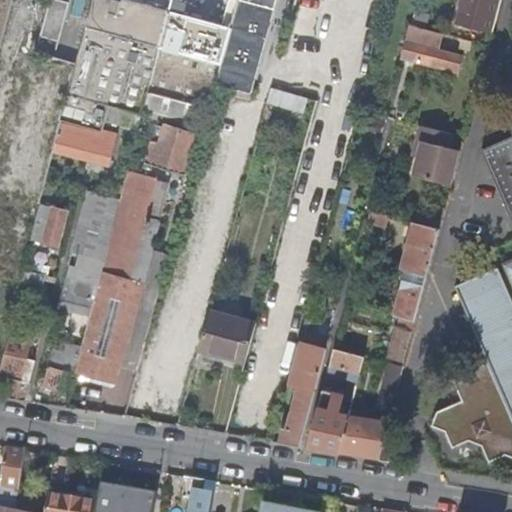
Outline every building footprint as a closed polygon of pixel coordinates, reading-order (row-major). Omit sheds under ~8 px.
[(129,0),(92,0),(76,65),(61,123),(102,133),(103,132),(105,120),(109,108),(135,2),(129,0)] [(238,0),(230,27),(215,82),(251,92),(276,0),(238,0)] [(494,27),(501,0),(479,0),(474,22),(494,27)] [(168,11),(135,2),(109,108),(141,116),(147,93),(168,11)] [(147,93),(208,109),(215,82),(230,27),(168,11),(147,93)] [(439,50),(444,33),(412,25),(407,42),(418,44),(414,60),(457,72),(462,56),(439,50)] [(489,46),(492,33),(481,30),(478,43),(489,46)] [(312,115),(316,101),(300,96),(289,93),(271,87),(266,102),(312,115)] [(141,116),(109,108),(105,120),(128,126),(124,144),(133,146),(141,116)] [(61,123),(54,151),(109,167),(118,136),(103,132),(102,133),(61,123)] [(194,134),(164,125),(153,165),(183,174),(194,134)] [(452,185),(465,137),(422,126),(418,140),(423,141),(419,157),(414,175),(452,185)] [(511,136),(484,149),(511,214),(511,136)] [(414,156),(419,157),(423,141),(418,140),(414,156)] [(156,179),(127,171),(74,378),(79,379),(81,373),(116,383),(157,223),(146,220),(156,179)] [(69,252),(102,261),(120,195),(106,191),(104,197),(85,192),(79,212),(80,213),(69,252)] [(32,240),(58,247),(67,212),(43,206),(40,218),(38,217),(32,240)] [(387,215),(370,210),(369,215),(369,214),(366,223),(384,228),(387,215)] [(416,321),(441,229),(413,221),(407,241),(414,243),(405,273),(401,272),(401,273),(398,273),(396,281),(398,284),(402,285),(394,315),(400,316),(416,321)] [(511,293),(504,274),(500,266),(455,285),(489,362),(511,415),(511,293)] [(23,272),(20,283),(40,288),(41,282),(43,277),(23,272)] [(59,308),(86,315),(94,283),(79,280),(80,277),(68,274),(59,308)] [(349,291),(346,302),(373,309),(376,298),(349,291)] [(199,351),(229,359),(240,319),(210,311),(199,351)] [(397,328),(413,332),(416,321),(400,316),(397,328)] [(229,359),(244,364),(255,323),(240,319),(229,359)] [(335,349),(360,355),(363,342),(359,341),(353,339),(354,333),(355,331),(340,328),(335,349)] [(390,363),(404,366),(413,332),(397,328),(387,362),(390,363)] [(279,443),(300,446),(318,380),(329,339),(301,332),(290,373),(300,376),(286,428),(282,427),(279,443)] [(30,380),(36,341),(8,336),(1,375),(30,380)] [(68,371),(73,372),(80,347),(61,342),(59,351),(52,349),(43,387),(63,392),(64,387),(68,371)] [(329,365),(361,373),(365,356),(360,355),(335,349),(334,348),(329,365)] [(511,415),(489,362),(452,378),(462,400),(438,412),(431,426),(448,433),(453,450),(471,443),(483,448),(489,464),(506,457),(511,459),(511,415)] [(383,393),(396,396),(404,366),(390,363),(383,393)] [(64,387),(69,388),(73,372),(68,371),(64,387)] [(308,447),(340,452),(350,415),(350,413),(340,411),(344,395),(343,394),(344,390),(337,388),(335,393),(333,393),(330,404),(320,401),(308,447)] [(380,459),(387,433),(390,422),(350,415),(340,452),(380,459)] [(380,459),(397,461),(403,437),(387,433),(380,459)] [(0,488),(20,491),(26,452),(5,448),(0,483),(0,488)] [(153,511),(162,474),(104,464),(97,504),(96,511),(153,511)] [(210,511),(215,483),(196,479),(190,511),(210,511)] [(0,510),(8,511),(16,511),(20,491),(0,488),(0,510)] [(96,511),(97,504),(48,496),(45,511),(96,511)] [(334,511),(336,502),(326,501),(324,511),(302,511),(263,505),(261,511),(334,511)]
